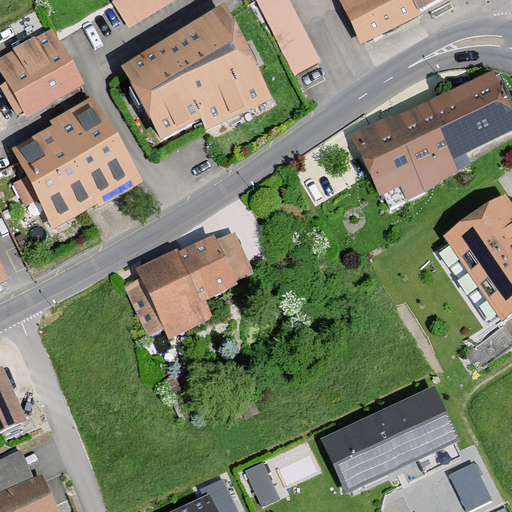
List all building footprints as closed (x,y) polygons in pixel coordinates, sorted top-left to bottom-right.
[(126,33),(182,0),(209,0),(212,5),(220,0),(121,0),(110,7),(126,33)] [(316,68),(283,0),(253,0),(292,80),(316,68)] [(333,0),(360,55),(420,26),(418,21),(462,0),(333,0)] [(270,105),(222,21),(119,81),(160,152),(199,130),(206,143),(270,105)] [(80,91),(49,37),(0,64),(0,76),(26,122),(80,91)] [(511,141),(511,125),(490,82),(393,132),(390,127),(349,148),(381,209),(400,199),(406,210),(460,182),(458,179),(477,169),(473,161),(511,141)] [(137,196),(90,107),(48,129),(53,137),(13,158),(53,233),(94,211),(98,218),(137,196)] [(511,216),(506,207),(444,248),(503,334),(511,328),(511,216)] [(253,285),(234,244),(216,252),(214,248),(180,264),(177,259),(136,278),(141,288),(124,296),(147,345),(163,337),(168,349),(212,329),(205,312),(237,297),(235,293),(253,285)] [(511,355),(499,337),(470,356),(482,374),(511,355)] [(0,440),(25,428),(0,374),(0,440)] [(455,444),(433,396),(326,445),(348,493),(455,444)] [(257,420),(251,407),(239,413),(246,426),(257,420)] [(256,507),(285,494),(269,457),(239,470),(256,507)] [(0,511),(51,511),(40,485),(32,489),(18,458),(0,466),(0,494),(3,501),(0,502),(0,511)] [(211,511),(207,502),(184,511),(211,511)]
